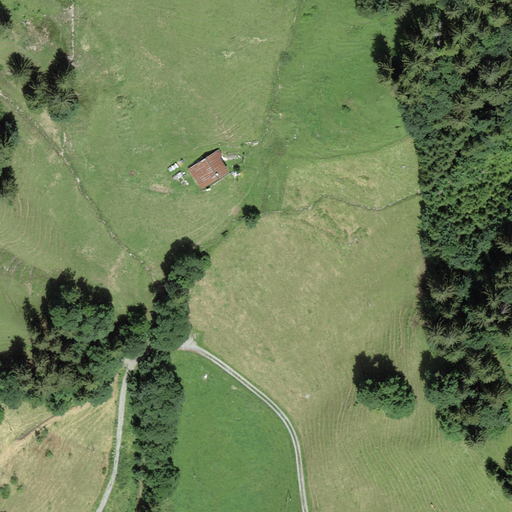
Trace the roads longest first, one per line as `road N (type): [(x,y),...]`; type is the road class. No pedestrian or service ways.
road 1 (track): [(305,511),(296,446),(266,400),(194,349),(166,345),(137,357)]
road 2 (track): [(0,462),(29,433),(106,386),(123,358)]
road 3 (track): [(137,357),(98,511)]
road 4 (track): [(137,357),(53,392),(0,388)]
